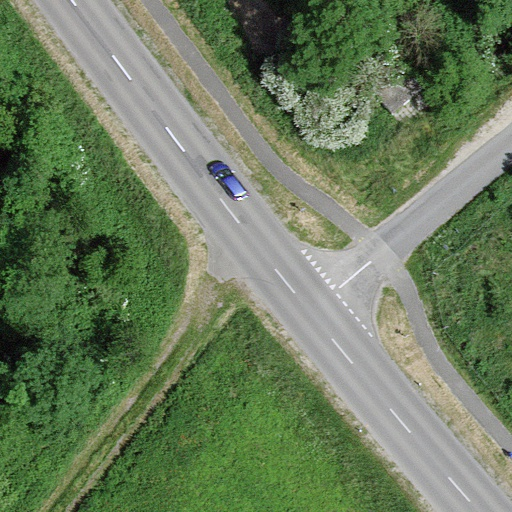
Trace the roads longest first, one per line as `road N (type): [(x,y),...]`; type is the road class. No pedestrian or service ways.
road 1 (secondary): [(70,0),(310,311)]
road 2 (unclassified): [(511,132),(310,311)]
road 3 (secondary): [(310,311),(479,511)]
